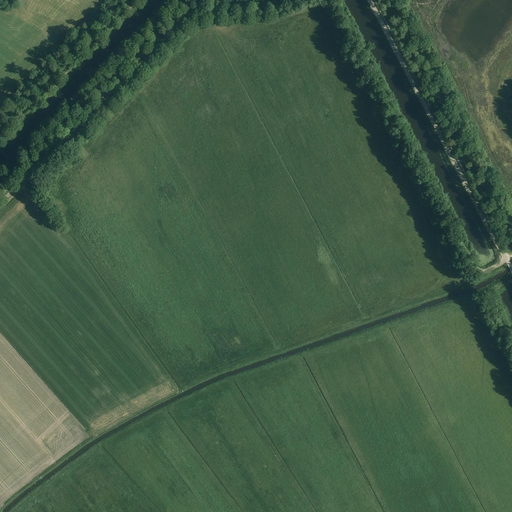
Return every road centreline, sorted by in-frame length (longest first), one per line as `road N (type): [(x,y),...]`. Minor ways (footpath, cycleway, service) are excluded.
road 1 (unclassified): [(0,203),(180,22),(218,9),(221,0)]
road 2 (track): [(511,270),(370,0)]
